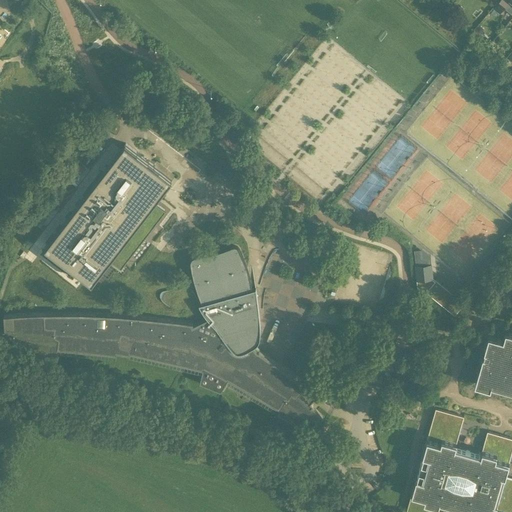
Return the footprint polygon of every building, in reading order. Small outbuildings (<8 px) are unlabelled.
[(511,0),(508,0),(509,0),(508,0),(499,0),(492,8),(499,14),(505,8),(511,14),(511,0)] [(106,263),(117,273),(165,218),(138,194),(157,172),(129,148),(43,247),(87,285),(106,263)] [(149,317),(116,314),(43,313),(12,314),(13,329),(0,329),(0,335),(12,338),(11,347),(56,352),(57,348),(116,354),(116,352),(129,354),(130,352),(202,369),(199,382),(220,390),(227,378),(278,409),(277,412),(303,428),(310,416),(316,419),(320,418),(322,417),(311,406),(312,404),(310,402),(316,395),(305,385),(280,366),(258,350),(257,351),(253,345),(255,344),(256,343),(257,342),(258,341),(259,339),(259,338),(259,336),(260,335),(260,334),(260,328),(259,317),(258,304),(255,288),(252,289),(250,280),(248,274),(246,267),(243,258),(239,249),(238,247),(237,246),(236,246),(235,245),(234,245),(233,245),(232,245),(224,249),(220,250),(212,252),(202,255),(195,255),(194,256),(193,256),(192,257),(191,258),(191,259),(190,259),(190,260),(190,261),(190,262),(192,273),(194,281),(197,292),(202,305),(181,292),(161,294),(159,303),(191,323),(149,317)] [(427,293),(454,315),(464,303),(433,278),(431,266),(415,267),(417,288),(425,295),(427,293)] [(506,292),(494,288),(492,295),(504,298),(506,292)] [(511,333),(506,332),(504,339),(489,335),(484,350),(485,350),(484,356),(483,356),(475,383),(490,388),(491,385),(511,390),(511,333)] [(511,449),(511,437),(504,436),(488,431),(481,455),(454,447),(463,416),(436,409),(406,511),(435,511),(439,500),(466,508),(464,511),(495,511),(497,508),(509,511),(508,511),(511,511),(511,477),(504,476),(511,449)] [(397,418),(380,417),(380,428),(396,429),(397,418)]
